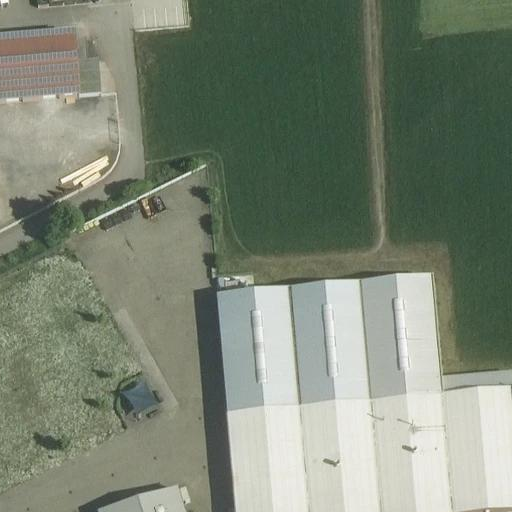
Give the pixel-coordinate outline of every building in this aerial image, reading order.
[(73,39),(0,44),(0,105),(78,99),(73,39)] [(432,282),(217,301),(227,420),(370,408),(369,391),(441,384),(432,282)] [(441,384),(369,391),(370,408),(511,395),(511,394),(511,379),(441,384)] [(511,511),(511,395),(370,408),(227,420),(234,511),(511,511)] [(181,511),(176,492),(111,511),(181,511)]
